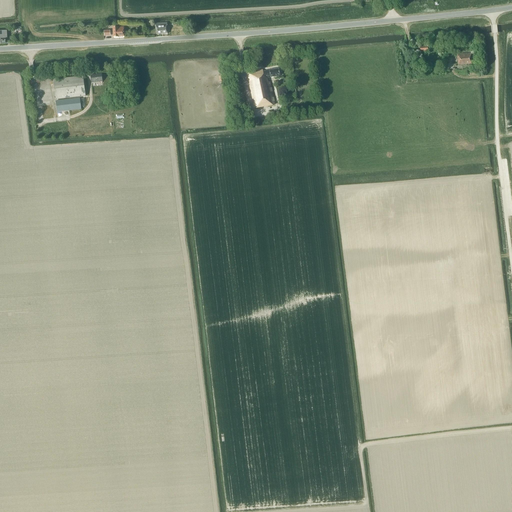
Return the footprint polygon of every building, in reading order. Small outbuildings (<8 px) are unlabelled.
[(156,35),(168,34),(167,23),(155,24),(156,35)] [(113,37),(124,37),(123,27),(112,28),(113,37)] [(458,65),(471,64),(471,53),(457,54),(458,65)] [(274,104),(270,82),(269,82),(268,78),(280,76),(279,69),(263,72),(263,70),(247,73),(249,82),(254,108),(274,104)] [(91,83),(102,81),(101,74),(91,76),(91,83)] [(56,99),(85,96),(83,76),(53,80),(56,99)] [(57,112),(81,109),(80,99),(55,101),(57,112)]
